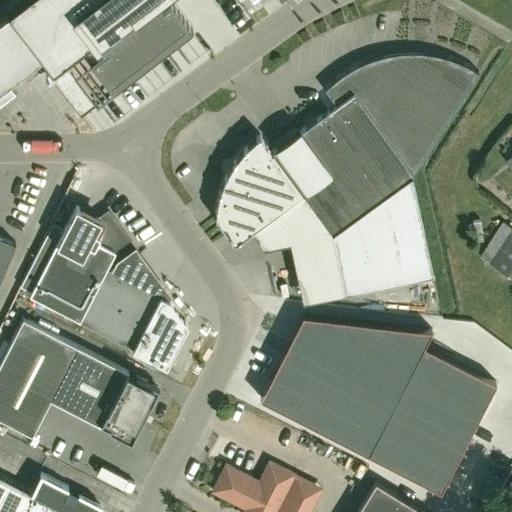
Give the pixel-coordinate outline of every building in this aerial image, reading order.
[(24,0),(9,12),(42,54),(42,55),(41,56),(48,65),(46,67),(77,107),(92,95),(95,100),(96,101),(113,88),(109,83),(160,44),(162,46),(170,40),(168,37),(188,22),(170,0),(165,0),(161,4),(158,0),(24,0)] [(9,80),(42,54),(9,12),(0,19),(0,98),(14,87),(9,80)] [(219,193),(216,214),(237,242),(254,229),(267,246),(292,241),(332,232),(344,290),(433,272),(412,172),(413,172),(478,68),(474,65),(463,60),(448,54),(443,52),(431,50),(426,49),(414,48),(409,48),(397,49),(392,50),(381,53),(376,54),(360,60),(349,66),(345,68),(325,86),(336,101),(272,147),(260,131),(256,135),(245,145),(235,156),(227,171),(224,176),(220,187),(219,193)] [(75,202),(29,292),(166,362),(187,322),(168,296),(107,264),(113,252),(119,255),(132,246),(108,211),(101,215),(75,202)] [(511,226),(502,220),(479,255),(511,276),(511,226)] [(0,275),(15,239),(0,232),(0,275)] [(278,404),(440,487),(496,379),(424,342),(432,326),(346,316),(303,312),(260,395),(278,404)] [(0,415),(32,432),(50,396),(101,423),(102,422),(131,437),(158,385),(128,370),(129,369),(22,314),(0,357),(0,415)] [(64,414),(56,424),(85,446),(93,436),(64,414)] [(0,436),(0,451),(7,455),(13,443),(0,436)] [(308,511),(322,486),(296,472),(269,458),(259,478),(226,461),(212,488),(245,505),(241,511),(308,511)] [(0,511),(93,511),(98,502),(93,500),(44,475),(36,491),(0,472),(0,511)] [(430,511),(375,478),(354,511),(430,511)]
